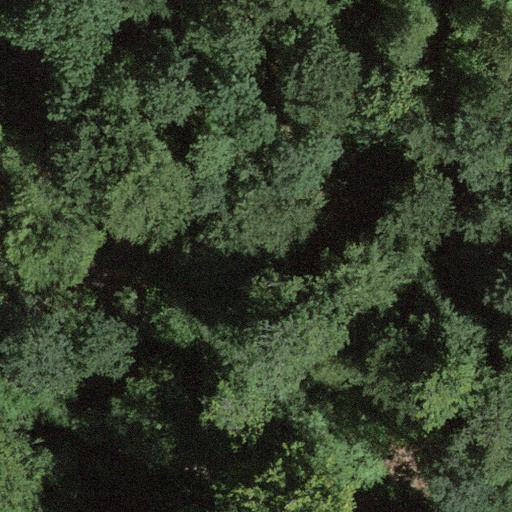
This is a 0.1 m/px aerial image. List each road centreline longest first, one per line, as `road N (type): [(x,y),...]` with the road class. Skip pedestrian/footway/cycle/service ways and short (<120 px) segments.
road 1 (track): [(318,511),(0,399)]
road 2 (unclassified): [(0,39),(176,0)]
